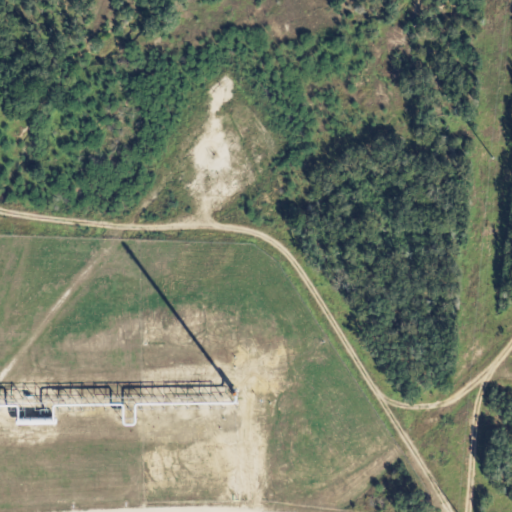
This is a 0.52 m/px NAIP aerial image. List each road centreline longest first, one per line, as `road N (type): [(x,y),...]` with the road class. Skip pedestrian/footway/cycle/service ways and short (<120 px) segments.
road 1 (residential): [(313,509),(378,468),(480,377),(511,377)]
road 2 (residential): [(159,511),(316,511)]
